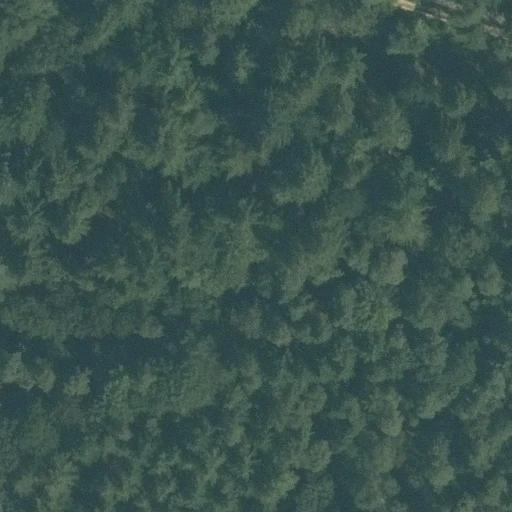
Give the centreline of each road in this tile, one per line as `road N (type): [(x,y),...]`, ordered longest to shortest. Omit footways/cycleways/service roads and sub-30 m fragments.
road 1 (track): [(0,285),(159,267),(384,222),(511,178)]
road 2 (track): [(511,39),(383,0)]
